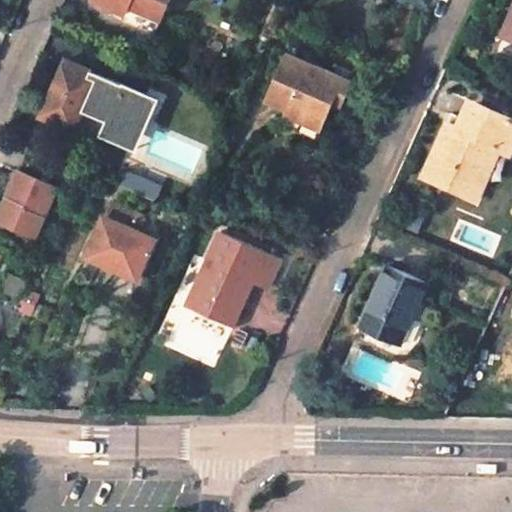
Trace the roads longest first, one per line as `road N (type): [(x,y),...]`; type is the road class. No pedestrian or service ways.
road 1 (residential): [(453,0),(255,440)]
road 2 (tertiary): [(511,443),(255,440)]
road 3 (tertiary): [(221,441),(0,435)]
